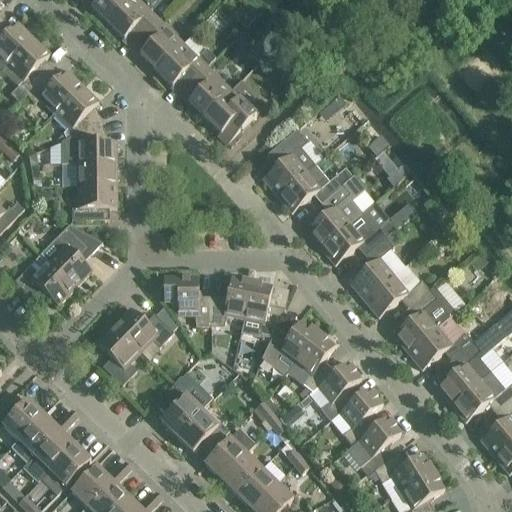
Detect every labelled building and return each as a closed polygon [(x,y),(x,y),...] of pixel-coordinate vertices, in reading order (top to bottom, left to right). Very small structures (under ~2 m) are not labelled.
[(86,0),(82,4),(90,12),(92,10),(108,26),(133,0),(86,0)] [(135,0),(133,0),(108,26),(124,42),(123,44),(131,51),(145,37),(159,23),(135,0)] [(248,12),(238,22),(246,30),(255,20),(248,12)] [(145,37),(131,51),(139,59),(140,58),(156,74),(183,46),(159,23),(145,37)] [(6,38),(0,31),(0,75),(2,73),(2,74),(34,42),(18,26),(6,38)] [(244,31),(234,42),(243,51),(253,40),(244,31)] [(6,70),(2,74),(18,89),(11,97),(19,105),(27,98),(47,77),(50,74),(41,66),(45,63),(50,58),(34,42),(6,70)] [(171,91),(179,99),(193,85),(207,70),(216,61),(206,52),(198,61),(183,46),(156,74),(173,89),(171,91)] [(207,70),(193,85),(179,99),(187,107),(189,105),(205,121),(231,94),(207,70)] [(47,77),(27,98),(35,106),(39,102),(55,117),(83,89),(66,74),(61,79),(55,85),(47,77)] [(231,94),(205,121),(220,136),(218,139),(227,148),(242,133),(248,126),(266,108),(241,83),(231,94)] [(83,89),(55,117),(69,130),(56,144),(58,147),(102,128),(94,110),(99,105),(83,89)] [(339,99),(330,106),(338,114),(346,108),(339,99)] [(58,147),(50,150),(51,168),(77,167),(116,167),(116,145),(109,145),(100,145),(98,141),(106,139),(102,128),(58,147)] [(280,167),(263,182),(277,199),(315,168),(324,160),(311,144),(307,146),(296,133),(267,158),(272,165),(276,162),(280,158),(285,164),(280,167)] [(0,151),(3,155),(9,149),(0,140),(0,151)] [(9,149),(3,155),(13,165),(19,159),(9,149)] [(78,189),(117,189),(116,167),(77,167),(78,189)] [(30,169),(32,182),(40,180),(38,168),(30,169)] [(329,185),(315,168),(277,199),(292,217),(314,198),(321,207),(352,181),(345,172),(329,185)] [(351,205),(364,193),(353,180),(352,181),(321,207),(328,216),(306,234),(321,252),(361,218),(351,205)] [(117,211),(117,189),(78,189),(78,211),(72,211),(72,223),(101,223),(101,211),(117,211)] [(51,204),(49,195),(38,197),(40,207),(51,204)] [(0,237),(24,212),(17,206),(11,212),(9,210),(5,215),(0,209),(0,237)] [(361,218),(321,252),(335,269),(357,250),(364,259),(393,236),(397,233),(375,206),(361,218)] [(408,208),(402,213),(409,222),(415,217),(408,208)] [(48,265),(75,292),(92,274),(77,260),(85,252),(91,258),(102,246),(69,228),(41,258),(48,265)] [(372,268),(350,286),(364,304),(394,279),(380,262),(400,245),(393,236),(364,259),(372,268)] [(480,256),(470,263),(477,271),(479,274),(488,266),(480,256)] [(75,292),(48,265),(37,276),(30,269),(15,285),(34,304),(43,295),(58,309),(75,292)] [(394,279),(364,304),(379,321),(401,303),(408,312),(430,294),(422,284),(408,296),(394,279)] [(196,330),(211,330),(211,299),(199,299),(199,281),(177,281),(164,282),(164,285),(160,287),(164,293),(164,306),(170,306),(177,318),(177,319),(196,319),(196,330)] [(227,300),(211,299),(211,330),(224,330),(227,319),(244,323),(252,286),(231,281),(227,300)] [(272,290),(252,286),(244,323),(262,327),(259,338),(272,341),(277,329),(285,312),(269,308),(272,290)] [(416,320),(393,339),(408,356),(437,331),(451,320),(456,316),(436,291),(434,290),(430,294),(408,312),(416,320)] [(131,312),(114,329),(141,356),(149,364),(160,352),(159,352),(174,336),(173,335),(178,329),(165,310),(156,319),(154,317),(146,326),(131,312)] [(445,384),(437,391),(451,408),(481,384),(491,376),(480,363),(511,335),(511,327),(506,320),(474,346),(473,346),(451,364),(452,365),(459,373),(445,384)] [(290,339),(277,329),(272,341),(264,357),(274,365),(281,356),(295,367),(318,337),(301,324),(290,339)] [(141,356),(114,329),(96,347),(111,362),(103,370),(122,389),(137,374),(130,367),(141,356)] [(437,331),(408,356),(422,373),(444,355),(451,364),(473,346),(466,337),(452,348),(437,331)] [(295,367),(288,376),(312,395),(336,375),(324,364),(335,350),(318,337),(295,367)] [(347,366),(336,375),(312,395),(309,398),(331,424),(340,416),(354,404),(347,395),(361,383),(347,366)] [(481,384),(451,408),(466,426),(488,407),(495,416),(511,402),(511,386),(505,393),(491,376),(481,384)] [(184,383),(177,390),(158,409),(167,418),(161,424),(177,440),(202,414),(189,401),(196,395),(184,383)] [(354,404),(340,416),(351,430),(342,438),(352,450),(376,429),(368,420),(383,408),(369,392),(354,404)] [(19,411),(11,403),(0,413),(0,432),(3,429),(18,444),(44,418),(28,402),(19,411)] [(502,425),(480,443),(495,461),(511,446),(511,402),(495,416),(502,425)] [(298,408),(280,423),(287,432),(305,416),(298,408)] [(72,414),(64,422),(70,428),(78,420),(72,414)] [(210,455),(222,443),(230,435),(221,426),(218,429),(202,414),(177,440),(193,456),(202,447),(210,455)] [(264,421),(271,429),(278,424),(271,415),(264,421)] [(44,418),(18,444),(11,451),(27,467),(59,433),(62,437),(62,436),(70,428),(64,422),(56,430),(44,418)] [(376,429),(352,450),(346,456),(367,481),(375,475),(394,458),(386,448),(401,437),(387,420),(376,429)] [(286,433),(278,424),(271,429),(279,439),(286,433)] [(221,483),(246,457),(255,448),(239,432),(205,467),(221,483)] [(38,486),(50,474),(75,448),(62,436),(62,437),(59,433),(27,467),(23,471),(38,486)] [(511,446),(495,461),(509,478),(511,475),(511,446)] [(66,490),(91,464),(75,448),(50,474),(66,490)] [(295,468),(301,463),(294,454),(287,460),(295,468)] [(375,475),(382,487),(391,502),(401,496),(433,476),(422,458),(406,467),(398,455),(394,458),(375,475)] [(221,483),(236,498),(262,472),(246,457),(221,483)] [(309,471),(301,463),(295,468),(302,477),(309,471)] [(125,466),(117,474),(124,480),(132,472),(125,466)] [(109,482),(96,469),(71,495),(87,511),(112,485),(116,489),(116,488),(124,480),(117,474),(109,482)] [(0,471),(0,488),(3,491),(11,483),(0,471)] [(250,511),(253,511),(277,487),(262,472),(236,498),(250,511)] [(433,476),(401,496),(410,511),(408,511),(433,511),(429,503),(445,493),(433,476)] [(87,511),(86,511),(116,511),(128,500),(126,498),(128,496),(123,491),(121,493),(116,488),(116,489),(112,485),(87,511)] [(284,511),(293,503),(277,487),(253,511),(284,511)] [(156,496),(148,504),(155,510),(163,502),(156,496)] [(37,511),(25,500),(18,506),(24,511),(37,511)] [(116,511),(152,511),(155,510),(148,504),(141,511),(128,500),(116,511)]
